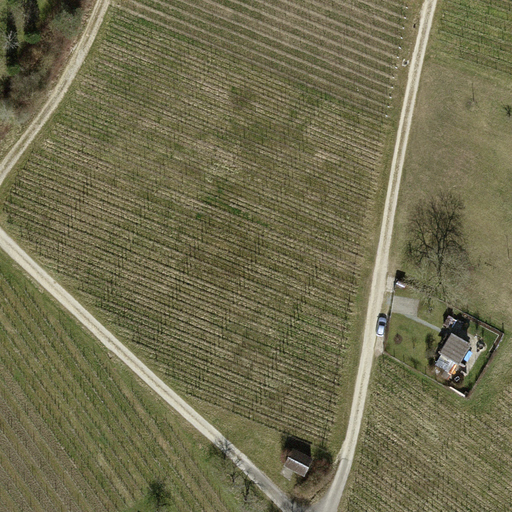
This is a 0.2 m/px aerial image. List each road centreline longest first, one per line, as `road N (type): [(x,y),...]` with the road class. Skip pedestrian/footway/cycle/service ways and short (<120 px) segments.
road 1 (track): [(326,511),(355,454),(436,0)]
road 2 (track): [(283,511),(0,232)]
road 3 (track): [(103,0),(0,179)]
